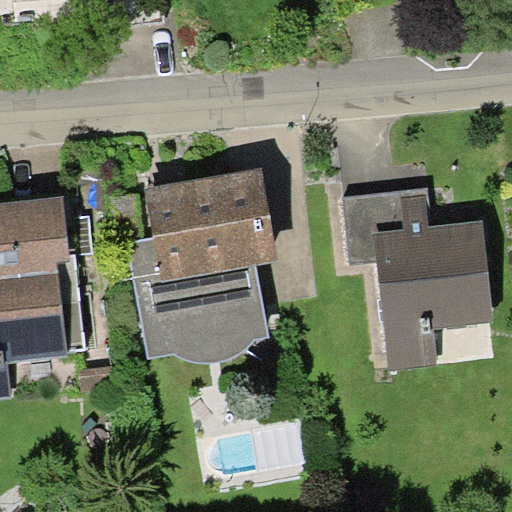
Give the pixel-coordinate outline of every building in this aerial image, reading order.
[(201,178),(145,187),(153,237),(129,241),(148,357),(174,353),(177,357),(186,360),(193,362),(200,363),(208,363),(217,362),(226,361),(233,359),(240,354),(247,349),(251,343),(255,340),(270,337),(258,264),(278,260),(263,168),(201,178)] [(429,188),(342,196),(349,265),(379,262),(388,370),(437,365),(434,327),(492,322),(483,220),(430,225),(428,206),(430,206),(429,188)] [(64,197),(0,203),(0,398),(11,397),(7,362),(67,356),(67,351),(58,263),(70,261),(69,255),(66,218),(64,197)] [(89,215),(66,218),(69,255),(76,254),(93,252),(89,215)] [(76,254),(69,255),(70,261),(58,263),(67,351),(85,349),(76,254)]
